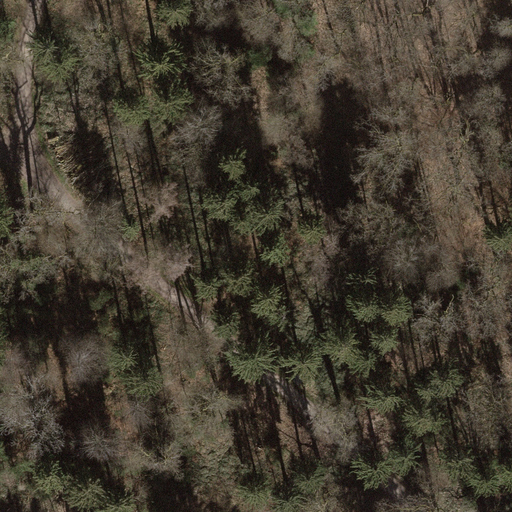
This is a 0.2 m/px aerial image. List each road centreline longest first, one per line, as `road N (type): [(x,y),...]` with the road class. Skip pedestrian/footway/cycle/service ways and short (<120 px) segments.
road 1 (track): [(28,174),(426,511)]
road 2 (track): [(35,0),(23,63),(28,174)]
